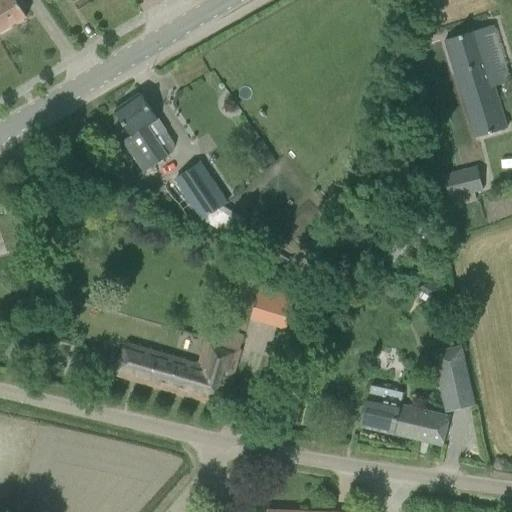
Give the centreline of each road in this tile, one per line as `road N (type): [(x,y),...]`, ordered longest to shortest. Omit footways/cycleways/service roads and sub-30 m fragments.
road 1 (residential): [(217,444),(511,491)]
road 2 (tertiary): [(228,0),(0,134)]
road 3 (residential): [(0,386),(217,444)]
